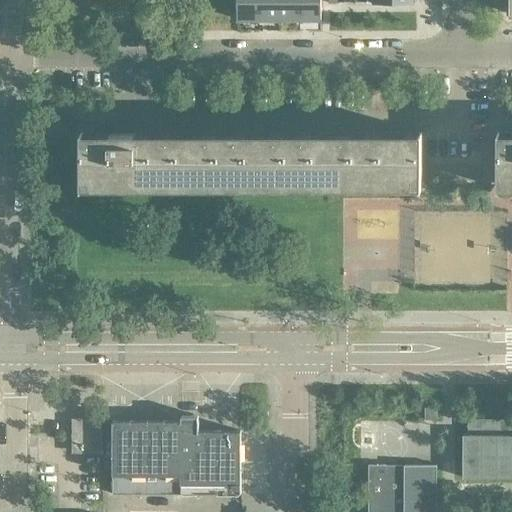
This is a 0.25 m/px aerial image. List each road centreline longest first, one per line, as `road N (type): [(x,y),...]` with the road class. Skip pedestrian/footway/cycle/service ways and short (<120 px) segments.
road 1 (residential): [(459,57),(1,58)]
road 2 (tertiary): [(14,349),(288,347)]
road 3 (tertiary): [(288,347),(511,348)]
road 4 (residential): [(0,245),(1,58)]
road 5 (residential): [(286,505),(288,347)]
road 6 (residential): [(286,505),(134,504)]
